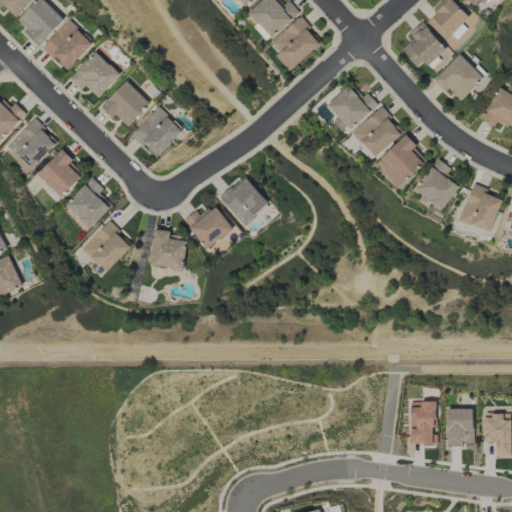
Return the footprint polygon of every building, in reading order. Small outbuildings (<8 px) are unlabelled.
[(0,0),(0,7),(2,5),(16,18),(32,0),(0,0)] [(64,20),(43,0),(37,0),(16,22),(41,45),(64,20)] [(299,12),(288,1),(282,6),(276,0),(261,0),(248,13),(272,38),(299,12)] [(428,21),(448,40),(469,16),(451,0),(442,0),(432,11),(435,13),(428,21)] [(289,72),(319,43),(307,31),(311,28),(300,16),(271,44),(278,52),(274,56),(289,72)] [(68,69),(93,45),(70,21),(41,48),(52,59),(55,56),(68,69)] [(409,33),(414,38),(401,49),(420,70),(445,48),(421,22),(409,33)] [(120,75),(95,51),(69,79),(81,90),(85,86),(99,98),(120,75)] [(483,78),(460,54),(434,80),(445,92),(448,89),(460,101),(483,78)] [(128,127),(151,103),(126,80),(101,107),(112,118),(115,115),(128,127)] [(378,104),(367,93),(361,98),(348,85),(327,106),(351,130),(378,104)] [(511,91),(511,93),(497,87),(482,121),(494,127),(496,122),(511,128),(511,91)] [(14,103),(8,110),(0,102),(0,140),(26,114),(14,103)] [(183,131),(159,108),(132,135),(156,158),(183,131)] [(402,133),(380,108),(352,133),(375,158),(402,133)] [(57,142),(32,119),(7,146),(32,170),(57,142)] [(376,162),(399,186),(423,163),(411,150),(416,146),(406,135),(376,162)] [(68,165),(73,160),(62,149),(37,175),(61,198),(81,177),(68,165)] [(459,187),(446,177),(451,170),(443,164),(438,171),(433,167),(416,191),(442,210),(459,187)] [(245,226),(269,204),(244,176),(219,198),(245,226)] [(90,229),(112,206),(99,194),(103,190),(90,178),(65,205),(90,229)] [(502,200),(486,194),(487,189),(473,184),(459,220),(490,232),(502,200)] [(233,229),(215,205),(200,217),(196,211),(184,220),(207,250),(233,229)] [(130,247),(116,234),(120,230),(109,220),(82,249),(107,272),(130,247)] [(150,266),(184,269),(187,241),(169,239),(170,230),(154,229),(150,266)] [(0,254),(9,249),(0,232),(0,254)] [(0,295),(23,287),(11,256),(0,260),(0,295)] [(410,402),(411,445),(435,444),(434,402),(410,402)] [(473,409),(447,409),(447,446),(474,445),(473,409)] [(484,443),(495,443),(495,458),(511,458),(511,420),(503,420),(503,414),(484,413),(484,443)]
